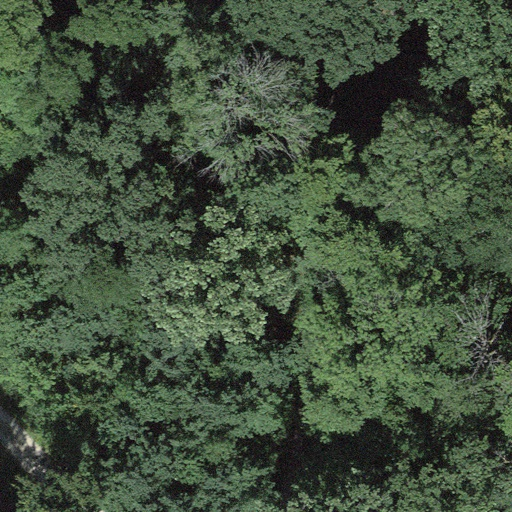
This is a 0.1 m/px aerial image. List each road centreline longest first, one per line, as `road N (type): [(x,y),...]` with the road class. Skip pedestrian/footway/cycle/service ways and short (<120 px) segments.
road 1 (track): [(382,0),(289,511)]
road 2 (track): [(0,414),(89,511)]
